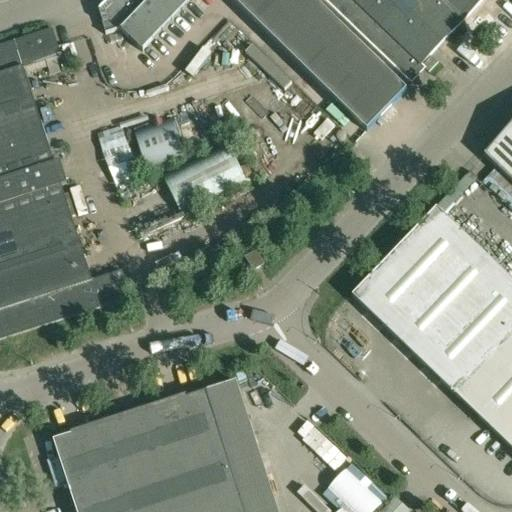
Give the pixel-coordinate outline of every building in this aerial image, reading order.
[(108,0),(99,9),(104,24),(107,34),(121,32),(145,54),(195,0),(108,0)] [(231,0),(367,133),(407,92),(314,1),(314,0),(231,0)] [(323,0),(408,81),(416,73),(421,67),(425,63),(437,50),(448,38),(461,25),(485,0),(323,0)] [(490,70),(511,49),(511,28),(479,59),(490,70)] [(0,341),(130,299),(122,272),(92,282),(61,188),(67,186),(60,163),(54,165),(23,70),(61,57),(58,48),(52,31),(0,47),(0,341)] [(115,57),(128,52),(123,40),(110,45),(115,57)] [(424,68),(430,74),(439,64),(433,58),(424,68)] [(163,78),(144,85),(146,93),(165,86),(163,78)] [(462,104),(447,90),(407,135),(423,148),(462,104)] [(173,119),(133,132),(146,170),(184,157),(173,119)] [(511,127),(484,157),(511,183),(511,127)] [(105,132),(108,151),(127,148),(124,129),(105,132)] [(226,144),(162,177),(184,220),(248,187),(226,144)] [(234,200),(238,207),(259,195),(255,187),(234,200)] [(511,282),(437,211),(382,269),(483,365),(455,394),(511,449),(511,282)] [(247,258),(253,269),(263,263),(257,252),(247,258)] [(75,511),(278,511),(236,383),(202,394),(159,408),(148,412),(92,430),(59,441),(53,442),(70,493),(75,511)]
